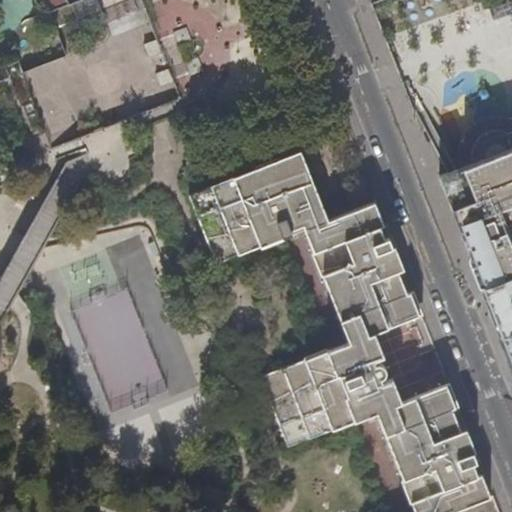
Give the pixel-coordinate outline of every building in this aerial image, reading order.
[(438,176),(446,196),(463,239),(478,277),(482,287),(511,275),(511,118),(498,118),(485,119),(479,120),(470,126),(466,129),(461,138),(458,149),(459,154),(463,170),(458,172),(457,169),(438,176)] [(405,293),(387,248),(391,247),(387,237),(383,239),(380,232),(378,225),(382,223),(373,202),(325,220),(298,150),(274,159),(276,164),(209,189),(208,184),(187,192),(215,262),(235,255),(234,251),(278,234),(280,238),(289,234),(287,230),(300,226),(311,252),(308,253),(317,276),(323,274),(341,318),(338,320),(346,343),(325,351),(327,355),(280,373),(279,369),(259,377),(286,447),(307,439),(305,435),(351,418),(352,421),(374,413),(383,437),(387,435),(404,480),(399,483),(407,505),(410,504),(412,511),(457,511),(490,499),(481,477),(477,479),(474,472),(472,465),(476,464),(472,454),(468,455),(451,410),(454,409),(446,386),(436,389),(399,403),(390,380),(379,384),(378,381),(381,377),(383,375),(383,371),(382,369),(381,366),(378,364),(375,363),(372,364),(371,361),(381,357),(372,333),(418,316),(408,292),(405,293)] [(45,184),(23,237),(38,243),(59,189),(45,184)] [(511,275),(482,287),(489,306),(502,336),(511,331),(511,275)] [(511,331),(502,336),(511,361),(511,331)] [(498,511),(493,498),(490,499),(457,511),(498,511)]
